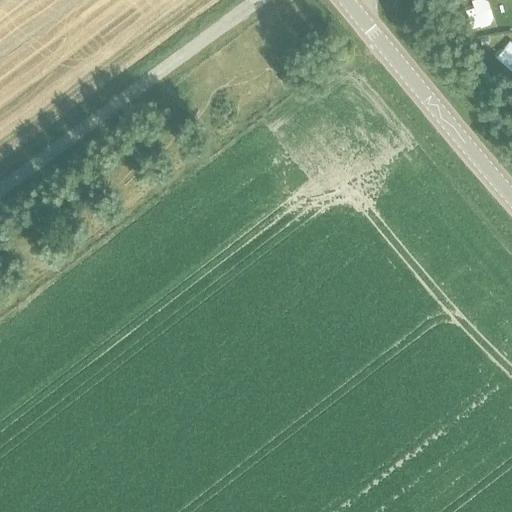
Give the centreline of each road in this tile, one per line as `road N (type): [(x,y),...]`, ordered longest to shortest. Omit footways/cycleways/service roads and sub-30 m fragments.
road 1 (unclassified): [(0,189),(256,0)]
road 2 (tertiary): [(511,198),(346,0)]
